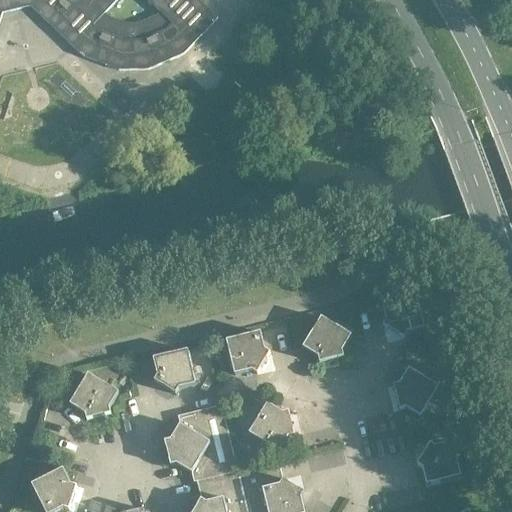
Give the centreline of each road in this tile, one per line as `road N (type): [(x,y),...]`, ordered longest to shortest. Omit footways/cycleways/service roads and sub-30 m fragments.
road 1 (secondary): [(387,0),(450,116),(511,290)]
road 2 (secondary): [(511,135),(444,0)]
